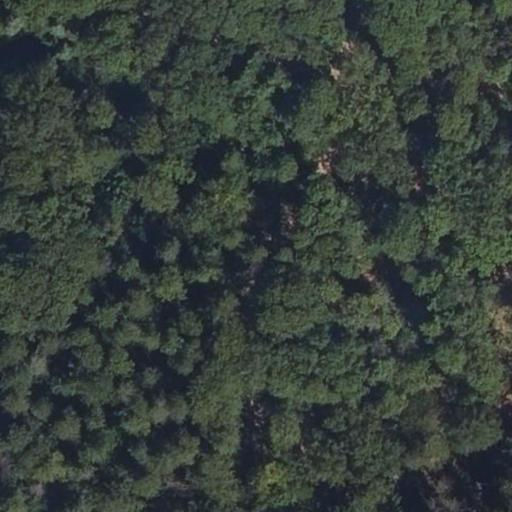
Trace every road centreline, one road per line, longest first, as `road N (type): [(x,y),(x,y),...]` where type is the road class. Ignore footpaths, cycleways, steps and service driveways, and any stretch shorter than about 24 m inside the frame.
road 1 (track): [(264,511),(253,328),(276,260),(340,141)]
road 2 (track): [(340,141),(263,87),(67,22),(0,16)]
road 3 (track): [(340,141),(349,74),(292,0)]
